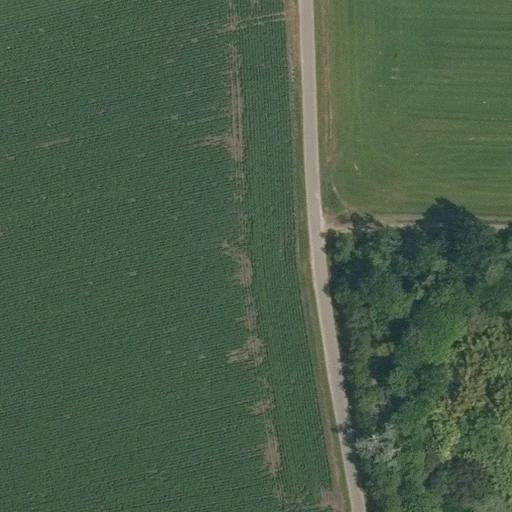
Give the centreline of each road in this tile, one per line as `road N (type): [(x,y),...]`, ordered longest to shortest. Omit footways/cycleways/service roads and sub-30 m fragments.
road 1 (unclassified): [(357,511),(318,264),(305,0)]
road 2 (track): [(315,230),(511,236)]
